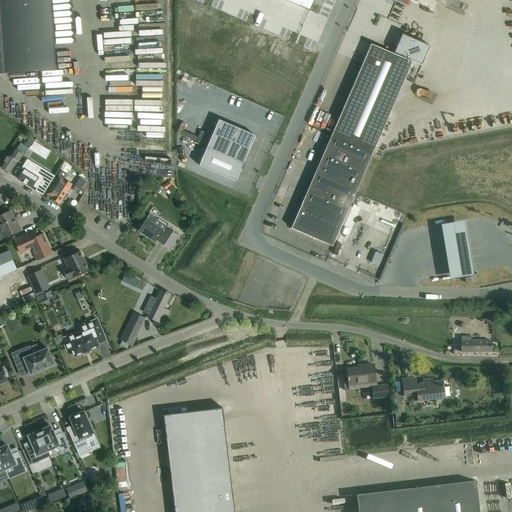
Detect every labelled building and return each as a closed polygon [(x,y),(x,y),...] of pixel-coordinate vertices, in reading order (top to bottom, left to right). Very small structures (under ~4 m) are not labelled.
[(0,0),(0,74),(8,74),(56,70),(53,26),(50,0),(0,0)] [(144,52),(161,52),(160,24),(144,24),(144,52)] [(255,29),(244,51),(291,72),(300,51),(255,29)] [(401,34),(393,54),(421,66),(430,46),(401,34)] [(332,246),(411,62),(371,45),(291,228),(332,246)] [(315,62),(319,51),(308,46),(304,57),(315,62)] [(218,120),(198,165),(235,181),(255,136),(218,120)] [(17,162),(32,140),(29,138),(23,145),(20,143),(11,156),(8,155),(0,167),(8,173),(16,161),(17,162)] [(23,170),(18,179),(31,187),(32,187),(32,186),(36,189),(35,191),(42,195),(54,177),(27,159),(20,169),(23,170)] [(62,170),(52,186),(46,194),(51,197),(50,199),(59,204),(72,183),(64,178),(67,173),(62,170)] [(78,193),(86,181),(80,177),(72,189),(78,193)] [(10,211),(1,215),(0,215),(0,228),(2,231),(0,232),(0,233),(2,239),(20,230),(17,224),(16,225),(10,211)] [(157,241),(169,249),(178,236),(167,228),(168,227),(149,214),(138,231),(154,241),(161,230),(164,232),(157,241)] [(465,220),(441,224),(450,275),(473,271),(465,220)] [(43,234),(39,236),(37,230),(13,240),(19,253),(31,248),(37,260),(52,254),(43,234)] [(0,276),(16,269),(8,251),(0,254),(0,276)] [(67,279),(88,269),(79,251),(63,259),(67,268),(63,271),(67,279)] [(49,288),(41,269),(27,276),(35,294),(49,288)] [(133,280),(129,290),(134,292),(138,282),(133,280)] [(159,290),(155,299),(150,297),(143,312),(148,315),(147,317),(163,324),(169,312),(163,309),(170,295),(159,290)] [(19,302),(30,297),(28,292),(17,297),(19,302)] [(48,300),(45,293),(35,298),(38,305),(48,300)] [(80,293),(75,295),(77,301),(83,299),(80,293)] [(22,307),(32,303),(31,299),(20,302),(22,307)] [(120,341),(121,341),(119,346),(127,349),(129,345),(131,346),(144,319),(133,313),(120,341)] [(71,349),(74,356),(83,353),(89,350),(98,346),(97,344),(105,340),(97,320),(79,327),(83,335),(75,338),(74,334),(62,339),(67,351),(71,349)] [(472,341),(471,336),(462,336),(462,352),(492,351),(492,340),(472,341)] [(54,365),(47,348),(32,355),(29,347),(12,354),(21,375),(29,372),(30,375),(54,365)] [(330,364),(266,371),(271,412),(335,405),(330,364)] [(363,367),(348,369),(349,377),(348,378),(348,380),(349,380),(350,385),(350,389),(368,387),(367,383),(375,382),(376,382),(374,364),(363,365),(363,367)] [(425,394),(426,400),(445,397),(443,380),(433,382),(433,379),(426,380),(427,382),(417,384),(416,378),(403,379),(405,396),(425,394)] [(388,385),(372,386),(374,398),(389,397),(388,385)] [(234,511),(222,408),(163,414),(174,511),(234,511)] [(69,418),(74,428),(68,431),(76,450),(88,445),(85,440),(94,437),(92,433),(83,412),(77,414),(76,412),(70,415),(70,417),(69,418)] [(43,429),(39,431),(47,451),(53,448),(61,452),(68,449),(61,433),(54,435),(50,426),(49,427),(48,425),(42,427),(43,429)] [(47,451),(39,431),(35,433),(34,431),(28,434),(29,435),(28,436),(32,445),(25,448),(32,464),(50,456),(47,451)] [(0,460),(4,470),(8,479),(26,471),(24,468),(17,452),(11,455),(7,445),(5,446),(5,444),(0,445),(0,460)] [(0,482),(8,479),(4,470),(0,460),(0,482)] [(97,471),(86,476),(92,489),(103,484),(97,471)] [(82,488),(76,490),(79,495),(90,490),(88,485),(85,480),(80,482),(82,488)] [(359,511),(480,511),(476,481),(357,495),(359,511)] [(62,488),(53,492),(57,500),(66,496),(62,488)] [(41,496),(28,501),(32,509),(45,505),(41,496)]
